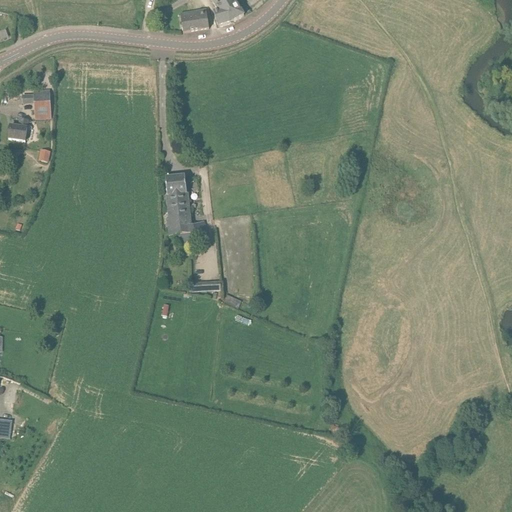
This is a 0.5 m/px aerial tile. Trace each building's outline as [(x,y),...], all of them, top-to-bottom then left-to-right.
[(244,17),(234,0),(209,0),(217,12),(214,13),(218,28),(230,25),(244,17)] [(209,30),(207,20),(206,10),(180,14),(183,34),(209,30)] [(50,120),(49,106),(49,96),(34,97),(35,120),(50,120)] [(25,142),(26,132),(28,122),(20,121),(19,128),(10,127),(9,140),(25,142)] [(43,154),(42,164),(49,165),(50,155),(43,154)] [(187,195),(186,188),(185,178),(165,181),(167,197),(165,197),(168,221),(166,221),(168,237),(171,237),(171,242),(195,240),(208,235),(204,222),(193,226),(192,226),(188,195),(187,195)] [(193,284),(193,293),(222,292),(222,283),(193,284)] [(0,420),(0,437),(12,439),(14,423),(0,420)]
